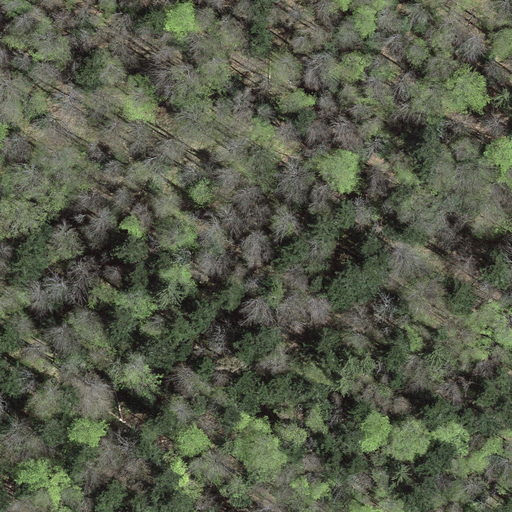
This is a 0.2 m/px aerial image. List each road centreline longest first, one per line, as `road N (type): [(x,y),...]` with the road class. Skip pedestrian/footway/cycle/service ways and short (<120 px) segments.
road 1 (track): [(0,460),(107,435),(511,232)]
road 2 (track): [(0,282),(511,104)]
